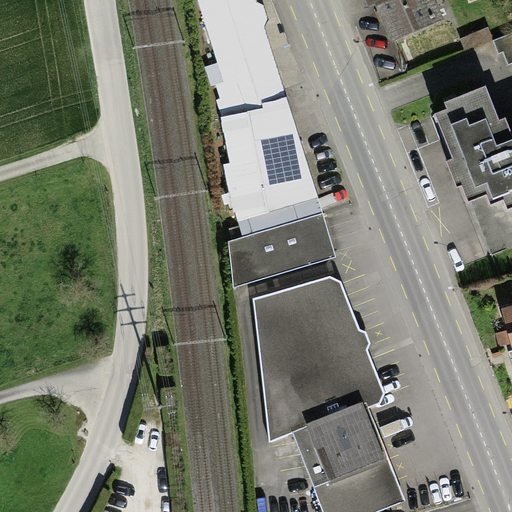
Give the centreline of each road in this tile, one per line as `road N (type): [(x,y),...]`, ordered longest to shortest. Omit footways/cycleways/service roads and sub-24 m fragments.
road 1 (primary): [(509,506),(308,0)]
road 2 (residential): [(68,511),(123,376),(133,244),(125,140)]
road 3 (unclassified): [(95,0),(125,140)]
road 4 (track): [(125,140),(0,181)]
road 5 (track): [(0,398),(123,376)]
